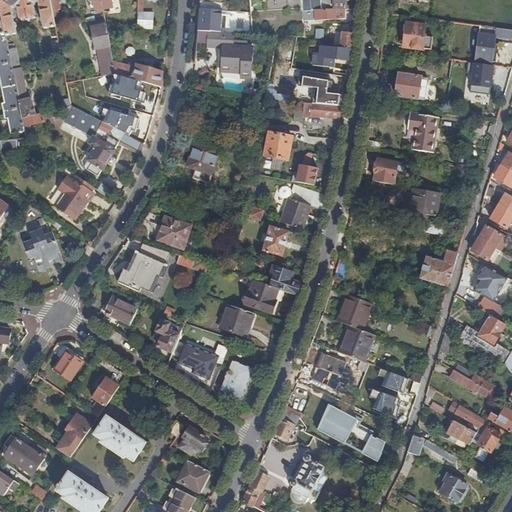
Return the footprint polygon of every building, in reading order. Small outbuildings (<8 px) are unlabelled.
[(0,0),(0,5),(7,38),(18,35),(17,29),(18,28),(17,25),(16,25),(13,9),(16,9),(19,11),(21,20),(23,22),(35,20),(37,17),(35,8),(38,4),(40,4),(45,30),(56,28),(51,2),(50,0),(0,0)] [(101,0),(89,0),(90,3),(94,2),(95,9),(100,8),(100,11),(104,10),(101,0)] [(101,0),(104,10),(113,9),(111,0),(101,0)] [(223,0),(200,0),(200,10),(218,11),(222,11),(223,0)] [(302,0),(304,12),(311,12),(316,12),(322,11),(322,0),(302,0)] [(325,0),(322,0),(322,11),(339,11),(348,10),(347,0),(335,0),(335,2),(329,2),(325,0)] [(12,135),(26,132),(25,128),(24,119),(16,84),(13,68),(10,51),(7,38),(0,5),(0,76),(6,107),(4,108),(6,118),(8,117),(12,135)] [(218,11),(200,10),(199,21),(198,31),(209,32),(211,32),(212,17),(217,17),(218,11)] [(322,11),(316,12),(316,21),(340,20),(339,11),(322,11)] [(139,13),(139,29),(152,30),(153,13),(139,13)] [(95,16),(89,17),(93,29),(107,26),(107,25),(106,20),(96,22),(95,16)] [(459,17),(458,24),(488,28),(488,21),(459,17)] [(426,26),(407,24),(404,45),(415,47),(415,50),(423,51),(424,48),(431,49),(432,37),(425,36),(426,26)] [(98,49),(104,77),(116,74),(114,62),(107,26),(93,29),(97,49),(98,49)] [(501,30),(500,30),(499,36),(499,38),(506,39),(508,31),(501,30)] [(234,47),(235,33),(211,32),(209,32),(208,47),(223,48),(223,50),(224,50),(224,55),(222,55),(221,71),(233,72),(233,69),(242,69),(242,77),(252,78),(254,48),(234,47)] [(352,49),(354,34),(340,32),(339,36),(343,36),(342,48),(352,49)] [(472,42),(471,52),(477,53),(476,61),(492,63),(496,36),(479,34),(478,42),(472,42)] [(62,59),(59,42),(53,43),(56,60),(62,59)] [(351,61),(352,49),(342,48),(334,48),(326,47),(323,47),(323,51),(326,51),(325,58),(351,61)] [(16,50),(10,51),(13,68),(20,66),(16,50)] [(136,69),(114,62),(116,74),(121,75),(139,80),(146,83),(162,87),(163,74),(137,65),(136,69)] [(401,72),(399,80),(396,79),(395,86),(398,86),(397,97),(426,101),(429,79),(407,76),(408,73),(401,72)] [(139,80),(121,75),(118,84),(114,83),(111,92),(143,102),(146,93),(136,90),(139,80)] [(16,84),(24,119),(40,115),(40,112),(36,113),(32,100),(29,100),(25,82),(16,84)] [(269,86),(266,100),(288,102),(289,97),(276,95),(276,94),(274,91),(275,86),(269,85),(269,86)] [(318,104),(343,107),(345,95),(319,93),(318,104)] [(311,117),(341,120),(343,107),(318,104),(313,104),(311,117)] [(103,122),(72,106),(63,122),(100,141),(89,162),(91,163),(88,163),(85,168),(86,169),(99,177),(103,170),(104,171),(108,165),(111,166),(113,166),(115,162),(114,160),(112,158),(115,152),(114,151),(119,142),(109,136),(108,139),(103,136),(109,125),(103,122)] [(139,119),(109,110),(103,122),(109,125),(130,136),(132,131),(135,132),(139,119)] [(24,119),(25,128),(45,123),(43,115),(40,115),(24,119)] [(439,119),(411,115),(409,130),(417,131),(414,152),(433,155),(439,119)] [(492,144),(497,125),(490,123),(489,130),(485,129),(482,136),(486,137),(484,145),(491,147),(492,144)] [(109,136),(119,142),(139,151),(144,143),(130,136),(109,125),(103,136),(108,139),(109,136)] [(270,134),(266,134),(265,140),(262,139),(261,144),(268,146),(265,157),(289,161),(293,138),(270,133),(270,134)] [(194,178),(209,184),(221,149),(196,141),(188,167),(197,170),(194,178)] [(382,144),(368,141),(366,150),(381,153),(382,144)] [(482,154),(477,171),(484,172),(488,156),(482,154)] [(511,155),(510,154),(502,166),(511,171),(511,155)] [(379,160),(375,182),(394,185),(398,164),(379,160)] [(511,171),(502,166),(495,178),(511,188),(511,171)] [(94,188),(77,177),(73,183),(69,180),(61,191),(65,194),(56,208),(75,221),(93,194),(91,192),(94,188)] [(247,185),(244,195),(253,198),(256,188),(247,185)] [(295,186),(291,200),(311,206),(323,210),(326,197),(295,186)] [(436,217),(441,194),(416,189),(411,212),(436,217)] [(511,198),(506,195),(499,207),(511,215),(511,198)] [(290,199),(284,217),(305,224),(311,206),(291,200),(290,199)] [(0,221),(10,207),(0,200),(0,221)] [(511,222),(511,215),(499,207),(491,220),(508,229),(511,222)] [(305,224),(284,217),(282,223),(303,231),(305,224)] [(192,227),(167,219),(159,241),(184,249),(192,227)] [(444,227),(419,223),(418,232),(443,236),(444,227)] [(290,233),(271,227),(264,251),(283,257),(290,233)] [(487,227),(479,239),(496,249),(504,237),(487,227)] [(37,268),(49,263),(48,261),(53,259),(56,267),(64,265),(53,234),(45,237),(42,231),(30,235),(32,242),(24,245),(30,262),(34,260),(37,268)] [(504,237),(496,249),(501,252),(509,240),(504,237)] [(496,249),(479,239),(473,251),(474,252),(489,261),(496,249)] [(170,254),(142,242),(130,271),(123,268),(117,283),(140,293),(142,288),(153,292),(170,254)] [(455,269),(459,255),(449,252),(445,263),(428,258),(422,279),(450,287),(455,269)] [(181,256),(178,265),(193,270),(195,261),(181,256)] [(51,269),(49,263),(37,268),(39,274),(51,269)] [(508,279),(486,265),(480,275),(484,278),(482,282),(481,281),(480,282),(478,286),(497,298),(508,279)] [(245,269),(242,277),(250,279),(253,272),(245,269)] [(298,295),(302,284),(284,279),(281,290),(298,295)] [(275,301),(279,289),(255,281),(251,293),(249,292),(245,304),(273,313),(277,302),(275,301)] [(497,298),(478,286),(475,291),(495,303),(497,298)] [(373,305),(349,295),(339,322),(351,327),(364,332),(373,305)] [(139,311),(112,299),(106,313),(132,326),(139,311)] [(247,337),(254,313),(229,305),(221,329),(247,337)] [(494,318),(492,317),(487,325),(483,323),(482,326),(485,328),(480,336),(495,345),(507,326),(494,318)] [(174,354),(183,329),(162,320),(157,331),(158,331),(164,334),(161,339),(158,347),(174,354)] [(458,342),(502,367),(511,352),(499,345),(496,348),(475,336),(478,332),(467,326),(458,342)] [(366,363),(376,336),(364,332),(351,327),(341,353),(344,355),(366,363)] [(0,357),(1,357),(2,347),(0,346),(0,342),(3,344),(9,344),(11,331),(0,328),(0,357)] [(453,338),(445,334),(440,351),(449,353),(453,338)] [(219,359),(186,345),(178,363),(194,370),(193,373),(209,380),(219,359)] [(70,381),(83,362),(69,352),(56,371),(70,381)] [(511,353),(503,368),(511,373),(511,353)] [(255,369),(232,360),(220,391),(242,400),(255,369)] [(421,384),(425,372),(416,370),(413,380),(421,384)] [(491,398),(494,394),(470,380),(455,371),(450,379),(477,395),(478,393),(489,399),(491,398)] [(470,380),(494,394),(496,389),(496,387),(474,374),(470,380)] [(99,417),(120,387),(107,378),(94,398),(98,401),(94,407),(91,405),(88,410),(99,417)] [(435,390),(430,387),(427,395),(432,397),(435,390)] [(357,420),(329,404),(318,429),(344,444),(357,420)] [(492,424),(460,405),(456,414),(487,432),(489,428),(492,424)] [(497,427),(499,428),(500,426),(511,432),(511,410),(506,407),(500,418),(493,413),(490,419),(495,422),(493,425),(497,427)] [(66,447),(62,452),(71,459),(96,422),(92,419),(89,423),(78,415),(68,430),(70,432),(65,440),(67,441),(70,443),(66,448),(66,447)] [(135,462),(147,443),(108,417),(96,436),(104,441),(102,443),(125,459),(127,456),(135,462)] [(286,419),(282,417),(277,429),(275,433),(289,440),(291,441),(293,438),(291,437),(296,428),(285,422),(286,419)] [(179,437),(186,427),(178,421),(171,432),(179,437)] [(448,433),(471,446),(473,442),(478,433),(454,421),(448,433)] [(181,447),(192,455),(196,450),(199,452),(209,439),(206,437),(206,436),(204,434),(203,435),(192,427),(185,437),(187,439),(181,447)] [(504,436),(506,432),(499,428),(497,427),(494,431),(489,428),(487,432),(479,446),(482,448),(490,453),(492,453),(497,444),(498,444),(503,436),(504,436)] [(386,442),(372,434),(362,453),(379,462),(386,442)] [(5,455),(5,456),(34,476),(48,456),(36,448),(34,451),(18,440),(17,440),(12,436),(6,446),(11,449),(10,450),(11,451),(7,456),(5,455)] [(414,436),(409,452),(418,456),(423,440),(419,438),(414,436)] [(457,458),(446,451),(428,441),(425,446),(455,463),(457,458)] [(457,458),(459,459),(463,451),(450,444),(446,451),(457,458)] [(484,463),(490,453),(482,448),(476,458),(484,463)] [(462,461),(467,464),(472,454),(468,452),(462,461)] [(292,491),(309,499),(313,492),(325,468),(312,461),(312,459),(311,457),(309,456),(307,456),(305,459),(306,461),(307,462),(297,481),(295,480),(293,481),(292,484),(293,486),(294,487),(292,491)] [(165,458),(160,464),(165,467),(169,461),(165,458)] [(200,493),(211,471),(190,460),(179,482),(200,493)] [(491,480),(473,470),(470,475),(488,485),(491,480)] [(15,482),(0,471),(0,493),(5,497),(15,482)] [(257,472),(244,501),(254,507),(261,491),(264,493),(270,479),(257,472)] [(89,511),(100,511),(109,499),(70,473),(58,491),(66,496),(65,499),(84,511),(88,511),(89,511)] [(469,486),(449,474),(439,491),(459,503),(469,486)] [(33,493),(43,501),(48,493),(38,486),(33,493)] [(179,489),(168,511),(169,511),(190,511),(197,498),(179,489)] [(141,491),(138,496),(145,500),(148,495),(141,491)] [(295,503),(298,504),(301,505),(303,504),(306,503),(309,499),(292,491),(291,493),(291,496),(292,499),(295,503)]
